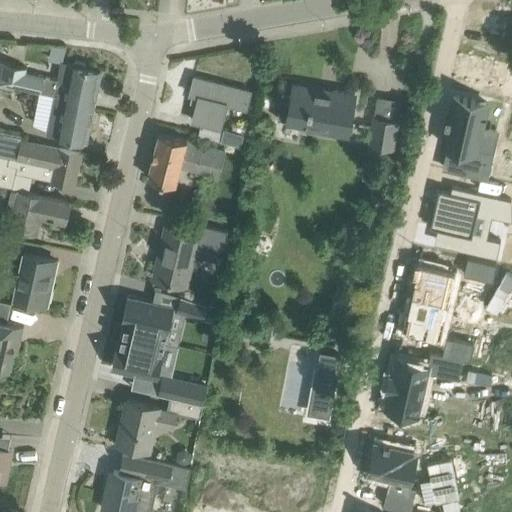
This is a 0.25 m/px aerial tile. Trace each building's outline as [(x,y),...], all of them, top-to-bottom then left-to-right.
[(93,110),(101,71),(62,63),(58,80),(25,72),(26,69),(4,64),(0,84),(52,94),(53,89),(56,90),(56,92),(69,95),(67,104),(93,110)] [(247,108),(251,91),(194,77),(190,94),(199,96),(193,120),(220,127),(226,103),(247,108)] [(334,93),(293,86),(292,96),(282,95),(278,119),(317,126),(316,129),(348,135),(355,94),(334,90),(334,93)] [(87,141),(93,110),(67,104),(69,95),(56,92),(56,90),(53,89),(52,94),(56,95),(49,126),(57,128),(56,135),(87,141)] [(454,95),(442,144),(447,145),(467,149),(461,173),(488,179),(494,151),(478,147),(483,125),(488,103),(454,95)] [(384,147),(394,149),(400,121),(399,120),(374,115),(368,144),(370,144),(368,154),(382,157),(384,147)] [(0,153),(17,158),(22,133),(0,128),(0,153)] [(224,128),(222,139),(241,144),(244,133),(225,128),(224,128)] [(226,150),(178,138),(159,133),(148,177),(175,184),(180,166),(196,170),(195,174),(218,180),(226,150)] [(58,149),(21,141),(18,158),(17,158),(0,153),(0,183),(13,186),(16,171),(74,184),(81,153),(58,148),(58,149)] [(436,200),(429,229),(437,230),(459,235),(456,247),(497,257),(501,240),(487,237),(473,233),(478,212),(492,216),(511,220),(511,205),(511,199),(452,185),(451,191),(445,189),(443,188),(440,201),(436,200)] [(12,216),(9,226),(37,232),(42,212),(51,215),(51,218),(54,219),(55,215),(64,218),(64,221),(65,221),(70,201),(18,190),(15,202),(12,202),(7,203),(5,210),(9,215),(12,216)] [(163,256),(158,278),(187,285),(196,244),(223,250),(228,230),(200,224),(198,234),(166,226),(159,255),(163,256)] [(56,262),(57,261),(24,253),(14,297),(47,304),(51,285),(48,284),(53,262),(56,262)] [(468,257),(464,274),(493,280),(497,263),(468,257)] [(414,281),(412,293),(449,301),(456,269),(418,260),(413,281),(414,281)] [(406,310),(402,327),(441,336),(449,301),(412,293),(408,310),(406,310)] [(181,294),(176,310),(203,318),(208,302),(181,294)] [(124,322),(123,330),(125,330),(125,332),(164,341),(172,306),(129,296),(124,320),(127,321),(127,323),(124,322)] [(0,367),(9,370),(13,351),(15,340),(19,341),(23,324),(8,321),(12,302),(0,299),(0,367)] [(242,319),(238,334),(269,341),(272,326),(242,319)] [(207,369),(214,331),(188,327),(181,365),(207,369)] [(118,343),(113,366),(156,376),(164,341),(125,332),(124,334),(122,333),(120,341),(123,341),(122,344),(118,343)] [(441,352),(441,353),(464,358),(471,360),(475,343),(446,336),(443,352),(441,352)] [(316,367),(308,413),(329,417),(340,355),(319,351),(316,367)] [(390,387),(386,405),(418,412),(427,371),(459,378),(464,358),(441,353),(431,351),(428,364),(397,356),(393,374),(390,374),(387,387),(390,387)] [(163,373),(158,393),(169,395),(203,403),(208,383),(163,373)] [(199,419),(203,403),(169,395),(166,409),(159,408),(159,406),(127,399),(123,419),(127,420),(122,442),(118,441),(118,442),(151,450),(156,424),(172,428),(175,414),(199,419)] [(370,464),(369,472),(372,472),(390,477),(384,504),(399,508),(411,511),(416,487),(408,485),(416,451),(376,441),(372,457),(370,464)] [(0,480),(6,482),(12,450),(0,447),(0,480)] [(150,511),(158,481),(186,487),(191,467),(173,462),(142,456),(137,475),(114,470),(111,485),(108,484),(103,508),(119,511),(150,511)]
